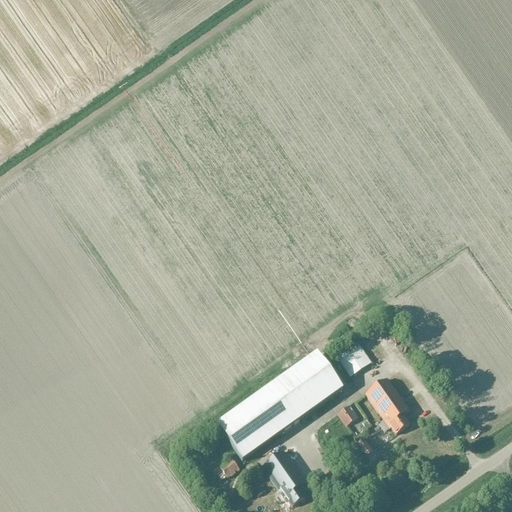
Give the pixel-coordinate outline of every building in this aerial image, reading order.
[(357,345),(336,359),(350,380),(371,365),(357,345)] [(343,392),(319,359),(317,356),(217,428),(243,464),(343,392)] [(410,415),(387,382),(365,397),(390,432),(392,431),(396,438),(410,428),(404,419),(410,415)] [(338,416),(346,429),(359,420),(350,407),(338,416)] [(373,453),(364,441),(363,440),(357,444),(369,460),(371,458),(369,456),(373,453)] [(300,492),(306,487),(284,454),(263,469),(287,505),(289,504),(293,510),(306,501),(300,492)] [(220,468),(228,481),(240,472),(232,460),(220,468)] [(254,494),(261,489),(256,482),(249,487),(254,494)] [(215,500),(219,506),(235,493),(231,487),(215,500)]
